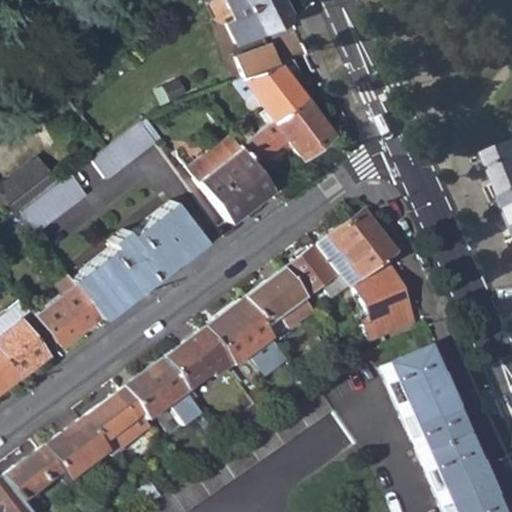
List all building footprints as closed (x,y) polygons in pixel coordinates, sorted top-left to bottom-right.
[(218,19),(228,40),(285,15),(278,0),(221,0),(228,15),(218,19)] [(237,59),(244,79),(282,64),(284,64),(276,44),(237,59)] [(243,79),(275,122),(308,99),(282,64),(244,79),(243,79)] [(240,152),(252,169),(288,140),(299,156),(336,129),(326,115),(322,119),(308,99),(275,122),(237,149),(240,152)] [(90,161),(105,182),(156,145),(141,124),(90,161)] [(187,172),(196,183),(240,152),(237,149),(231,140),(187,172)] [(495,175),(505,199),(511,195),(511,141),(496,148),(505,170),(495,175)] [(252,169),(240,152),(196,183),(227,226),(270,194),(252,169)] [(9,184),(5,187),(5,192),(6,205),(15,217),(19,213),(55,187),(37,163),(9,184)] [(19,213),(35,235),(83,198),(68,177),(55,187),(19,213)] [(9,184),(0,179),(0,189),(5,192),(5,187),(9,184)] [(69,282),(97,320),(199,244),(171,206),(128,237),(124,233),(106,246),(109,251),(69,282)] [(309,246),(339,287),(354,276),(380,257),(383,255),(352,214),(309,246)] [(276,270),(296,297),(313,284),(324,299),(339,287),(309,246),(276,270)] [(356,322),(364,339),(406,321),(380,257),(354,276),(357,284),(352,285),(365,319),(356,322)] [(264,337),(266,339),(306,310),(296,297),(276,270),(236,299),(264,337)] [(33,317),(53,345),(75,329),(79,334),(97,320),(69,282),(66,278),(50,289),(57,299),(33,317)] [(225,366),(264,337),(236,299),(197,328),(223,364),(225,366)] [(0,319),(0,334),(30,313),(23,303),(0,319)] [(33,317),(30,313),(0,334),(0,356),(17,380),(57,350),(53,345),(33,317)] [(206,376),(223,364),(197,328),(155,358),(179,391),(204,373),(206,376)] [(377,369),(440,511),(490,511),(418,351),(377,369)] [(0,392),(17,380),(0,356),(0,392)] [(116,387),(140,419),(179,391),(155,358),(116,387)] [(180,511),(192,505),(329,409),(313,385),(153,494),(137,504),(124,511),(180,511)] [(102,456),(135,431),(144,425),(140,419),(116,387),(74,418),(100,453),(102,456)] [(59,483),(100,453),(74,418),(33,448),(52,473),(59,483)] [(0,472),(0,487),(11,503),(52,473),(33,448),(0,472)] [(137,504),(153,494),(143,481),(128,492),(137,504)] [(0,511),(17,511),(11,503),(0,487),(0,511)]
